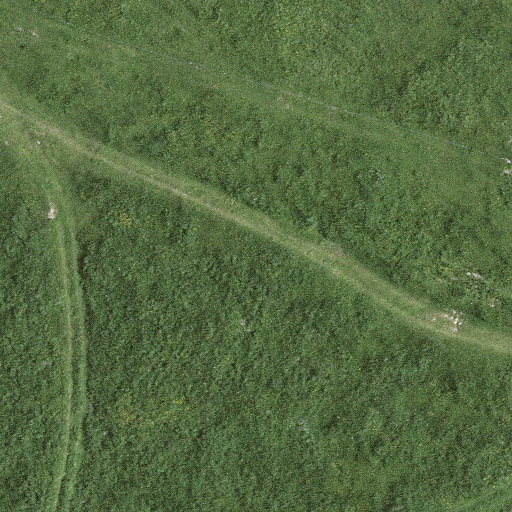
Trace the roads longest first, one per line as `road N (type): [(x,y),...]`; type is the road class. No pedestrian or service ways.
road 1 (track): [(511,347),(425,313),(171,181),(21,117)]
road 2 (track): [(59,511),(78,420),(77,270),(58,176),(21,117),(0,103)]
